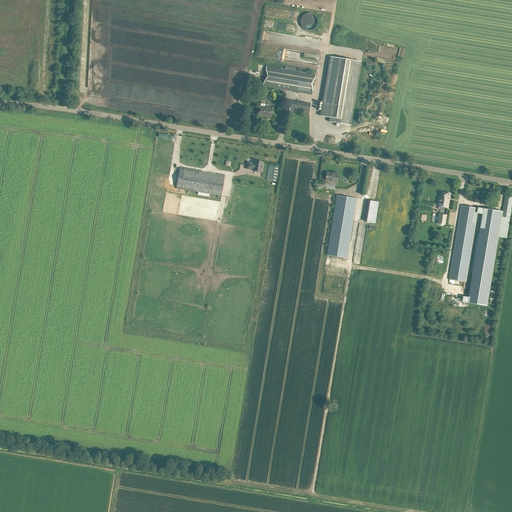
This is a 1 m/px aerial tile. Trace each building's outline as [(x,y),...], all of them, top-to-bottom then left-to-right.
[(304,29),(307,30),(309,31),(311,30),(312,30),(314,29),(315,28),(317,26),(317,24),(318,22),(318,20),(317,18),(316,17),(315,15),(312,14),(310,13),(308,13),(305,14),(304,15),(303,16),(302,17),(301,19),(300,22),(301,24),(301,26),(303,28),(304,29)] [(321,115),(330,117),(329,121),(350,124),(360,61),(331,56),(321,115)] [(293,65),(289,64),(289,67),(286,66),(286,69),(266,66),(263,87),(312,95),(316,73),(313,72),(313,73),(299,71),(299,70),(296,69),(297,68),(293,67),(293,65)] [(291,100),(289,111),(297,112),(299,102),(291,100)] [(258,115),(271,117),(273,108),(265,106),(265,104),(264,103),(262,103),(261,103),(260,105),(258,115)] [(247,165),(247,169),(253,170),(253,171),(258,172),(261,172),(261,171),(263,162),(255,161),(254,163),(248,162),(247,165)] [(221,196),(225,176),(180,168),(176,188),(221,196)] [(338,174),(327,172),(325,181),(337,183),(338,174)] [(439,196),(437,206),(444,207),(443,211),(443,214),(440,214),(438,223),(445,225),(447,215),(448,208),(451,193),(441,192),(440,196),(439,196)] [(327,255),(347,258),(357,198),(336,195),(327,255)] [(461,210),(449,279),(461,281),(465,282),(466,282),(467,278),(468,272),(478,214),(478,213),(483,213),(483,214),(480,233),(473,273),(472,278),(469,297),(465,296),(464,296),(463,302),(487,306),(499,237),(507,238),(510,219),(511,207),(511,197),(505,196),(505,199),(503,212),(486,209),(485,210),(478,208),(479,208),(462,205),(461,210)] [(379,202),(368,200),(365,221),(375,223),(379,202)]
